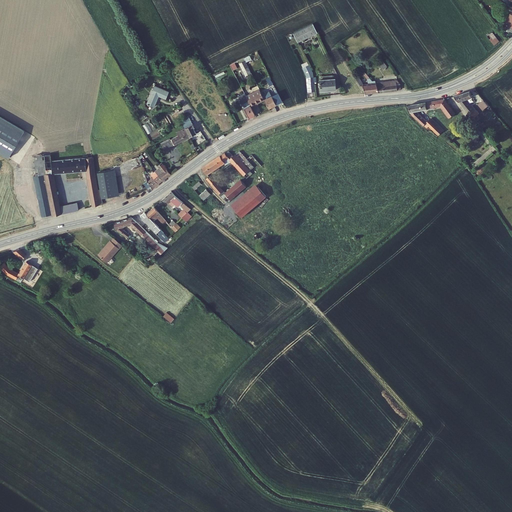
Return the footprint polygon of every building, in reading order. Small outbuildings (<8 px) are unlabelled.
[(305,39),(310,36),(305,27),(300,30),(305,39)] [(305,39),(300,30),(296,32),(300,41),(305,39)] [(296,32),(291,35),(296,44),(300,41),(296,32)] [(494,45),(499,41),(492,32),(487,36),(494,45)] [(238,61),(245,76),(251,73),(246,62),(252,60),(250,56),(238,61)] [(308,68),(303,70),(306,77),(308,80),(310,97),(315,96),(312,76),(308,68)] [(363,95),(372,94),(370,83),(372,83),(370,80),(366,81),(361,73),(353,77),(358,87),(361,85),(363,95)] [(386,92),(402,89),(397,80),(385,82),(385,86),(384,86),(386,88),(386,92)] [(377,82),(372,83),(370,83),(372,94),(386,92),(386,88),(384,86),(378,87),(377,82)] [(334,87),(326,85),(328,95),(335,95),(334,87)] [(157,89),(142,89),(142,109),(150,109),(150,96),(157,96),(157,89)] [(267,101),(265,99),(261,92),(255,95),(260,105),(267,101)] [(475,100),(472,93),(457,99),(474,123),(477,120),(474,116),(476,114),(467,103),(475,100)] [(244,104),(245,106),(250,103),(248,99),(246,94),(239,98),(240,101),(242,105),(244,104)] [(257,106),(260,105),(255,95),(248,99),(250,103),(254,110),(258,108),(257,106)] [(267,101),(270,108),(276,104),(272,96),(265,99),(267,101)] [(477,103),(482,110),(488,106),(484,100),(477,103)] [(429,128),(438,138),(442,134),(430,121),(427,124),(418,114),(417,112),(428,110),(429,111),(434,110),(434,109),(441,108),(450,119),(456,114),(445,101),(409,108),(411,115),(426,131),(429,128)] [(257,115),(254,110),(250,103),(245,106),(246,108),(245,109),(245,110),(250,119),(257,115)] [(180,122),(182,125),(184,128),(192,125),(187,117),(180,122)] [(0,118),(0,154),(10,160),(26,134),(0,118)] [(185,130),(190,138),(197,134),(192,125),(184,128),(185,130)] [(164,153),(190,138),(185,130),(177,134),(179,137),(161,147),(164,153)] [(237,150),(233,154),(240,162),(244,159),(237,150)] [(218,155),(201,168),(206,174),(222,162),(223,164),(228,160),(243,179),(249,174),(247,171),(251,168),(244,159),(240,162),(233,154),(230,155),(227,158),(223,153),(219,156),(218,155)] [(38,178),(44,176),(53,175),(53,176),(54,175),(52,161),(50,156),(34,159),(38,178)] [(89,157),(52,161),(54,175),(84,170),(91,206),(103,203),(102,197),(97,175),(93,176),(89,157)] [(162,161),(158,164),(163,170),(159,173),(157,170),(151,174),(152,176),(158,184),(172,174),(162,161)] [(102,197),(114,195),(109,174),(107,175),(105,171),(96,173),(97,175),(102,197)] [(119,194),(115,172),(109,174),(114,195),(119,194)] [(47,190),(37,193),(42,220),(53,218),(53,219),(78,212),(76,204),(59,209),(53,176),(53,175),(44,176),(47,190)] [(44,176),(38,178),(35,179),(37,193),(47,190),(44,176)] [(158,184),(152,176),(146,180),(150,185),(153,189),(159,185),(158,184)] [(224,203),(242,187),(237,181),(223,194),(208,176),(204,179),(218,198),(219,197),(224,203)] [(196,196),(204,190),(199,184),(191,190),(196,196)] [(230,208),(254,188),(252,185),(228,205),(230,208)] [(262,197),(254,188),(230,208),(238,218),(262,197)] [(174,198),(170,193),(162,199),(166,203),(171,208),(174,205),(185,214),(188,210),(174,198)] [(157,220),(160,217),(152,207),(143,214),(146,218),(152,214),(157,220)] [(146,218),(143,214),(141,212),(137,216),(155,237),(159,233),(154,227),(146,218)] [(189,218),(185,214),(181,217),(184,222),(189,218)] [(128,217),(110,223),(113,230),(122,238),(125,234),(117,228),(126,225),(136,236),(141,231),(128,217)] [(141,231),(136,236),(136,237),(142,243),(147,238),(141,231)] [(120,251),(123,247),(115,240),(112,243),(111,242),(103,252),(102,251),(98,256),(107,264),(119,250),(120,251)] [(19,261),(22,258),(16,250),(12,251),(19,261)] [(21,281),(34,263),(31,261),(22,272),(13,265),(9,260),(4,263),(10,271),(21,281)]
